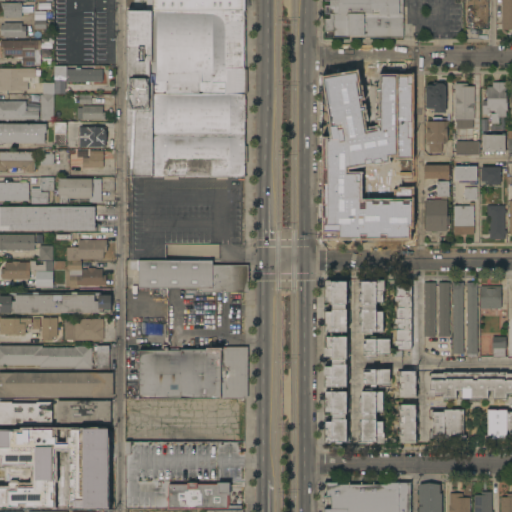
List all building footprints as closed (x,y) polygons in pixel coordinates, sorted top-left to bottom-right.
[(146,0),(245,0),(245,9),(243,9),(243,10),(146,11),(146,0)] [(402,0),(402,38),(324,38),(324,19),(330,19),(329,13),(324,13),(324,6),(330,6),(330,1),(324,1),(324,0),(402,0)] [(511,0),(511,30),(501,30),(501,0),(511,0)] [(0,3),(21,3),(21,18),(3,18),(3,10),(0,10),(0,3)] [(245,10),(245,70),(246,70),(247,93),(244,93),(127,93),(127,11),(146,11),(243,10),(245,10)] [(46,29),(35,29),(34,11),(45,11),(46,29)] [(3,37),(3,35),(0,35),(0,25),(3,25),(3,23),(21,23),(21,26),(25,26),(25,37),(3,37)] [(0,41),(40,40),(41,65),(22,65),(22,57),(13,57),(12,55),(3,55),(3,47),(0,47),(0,41)] [(66,82),(66,79),(54,78),(54,66),(66,66),(66,68),(102,69),(102,70),(105,70),(105,75),(102,75),(102,82),(66,82)] [(0,68),(35,68),(35,77),(22,77),(22,82),(28,82),(28,91),(0,91),(0,68)] [(445,82),(445,113),(434,113),(434,109),(425,109),(425,88),(427,85),(431,85),(432,86),(432,82),(445,82)] [(482,101),(486,101),(486,97),(485,97),(485,89),(486,89),(486,87),(492,87),(492,82),(505,82),(505,95),(507,95),(507,110),(505,110),(506,117),(498,117),(499,123),(491,124),(491,114),(494,113),(494,111),(489,111),(490,114),(482,114),(482,101)] [(53,83),(53,94),(42,94),(42,83),(53,83)] [(474,120),(473,120),(473,128),(455,128),(455,120),(454,120),(454,84),(467,84),(467,87),(474,87),(474,120)] [(244,146),(247,146),(247,163),(244,163),(244,177),(127,177),(127,93),(244,93),(244,146)] [(40,95),(53,95),(53,120),(40,120),(40,95)] [(91,105),(79,105),(79,95),(91,96),(91,105)] [(0,101),(25,101),(25,111),(38,111),(38,119),(25,119),(25,120),(0,120),(0,101)] [(103,107),(103,113),(105,113),(105,120),(88,120),(88,122),(83,122),(83,119),(79,119),(79,109),(83,109),(83,106),(103,107)] [(428,152),(428,145),(426,145),(426,139),(425,137),(425,134),(426,132),(426,122),(432,121),(432,117),(440,117),(440,122),(447,122),(447,143),(441,143),(441,153),(428,152)] [(65,145),(54,145),(54,123),(65,123),(65,145)] [(0,124),(46,124),(46,133),(44,133),(44,144),(36,144),(36,143),(1,143),(1,144),(0,144),(0,124)] [(106,144),(103,144),(103,147),(80,147),(80,146),(78,146),(78,138),(80,138),(80,136),(78,136),(78,128),(80,128),(80,127),(103,127),(103,130),(106,130),(106,144)] [(505,135),(505,152),(482,152),(482,135),(505,135)] [(478,139),(478,141),(480,141),(480,151),(478,151),(478,152),(453,152),(454,139),(478,139)] [(38,165),(37,150),(43,150),(43,154),(53,154),(53,165),(38,165)] [(82,168),(82,158),(89,158),(89,150),(103,151),(103,168),(82,168)] [(34,172),(25,172),(25,169),(21,169),(21,167),(11,167),(11,169),(6,169),(6,170),(0,170),(0,152),(34,152),(34,172)] [(449,165),(449,180),(445,180),(445,179),(424,179),(424,165),(449,165)] [(476,166),(476,180),(472,180),(472,183),(458,183),(458,180),(454,180),(454,166),(476,166)] [(500,167),(500,184),(487,184),(487,182),(481,182),(481,167),(500,167)] [(53,177),(53,191),(48,191),(48,204),(30,204),(30,188),(39,188),(39,177),(53,177)] [(102,202),(89,202),(89,198),(67,199),(67,203),(59,203),(59,202),(56,202),(56,195),(58,195),(58,179),(102,179),(102,202)] [(436,181),(448,181),(449,196),(447,196),(447,198),(440,199),(440,196),(436,196),(436,181)] [(0,182),(28,182),(28,201),(0,200),(0,182)] [(476,188),(476,200),(464,200),(464,188),(476,188)] [(446,200),(446,216),(449,216),(449,225),(446,225),(446,231),(425,231),(425,200),(446,200)] [(469,206),(469,203),(473,203),(474,234),(463,234),(463,235),(453,235),(453,226),(454,226),(453,206),(469,206)] [(504,210),(506,210),(506,213),(504,213),(504,230),(506,230),(506,234),(504,234),(504,239),(489,239),(489,234),(487,234),(487,230),(489,230),(489,215),(487,215),(487,214),(487,205),(504,205),(504,210)] [(0,207),(94,207),(94,230),(0,230),(0,207)] [(0,250),(0,235),(34,235),(34,250),(0,250)] [(80,259),(80,260),(66,260),(66,248),(78,247),(78,240),(83,240),(88,240),(106,240),(106,252),(103,252),(103,259),(80,259)] [(52,246),(52,260),(39,260),(39,246),(52,246)] [(1,279),(1,269),(5,269),(5,263),(12,263),(12,261),(19,261),(19,262),(26,262),(26,269),(30,269),(30,279),(1,279)] [(199,291),(199,289),(139,288),(138,261),(212,261),(212,265),(248,265),(248,292),(199,291)] [(65,286),(65,271),(67,271),(67,266),(63,266),(63,262),(82,262),(82,270),(87,270),(87,268),(95,268),(95,270),(102,270),(102,276),(106,276),(106,286),(65,286)] [(383,332),(372,332),(372,334),(365,334),(365,332),(361,332),(361,309),(362,309),(362,304),(361,305),(361,282),(377,281),(377,280),(384,280),(384,291),(382,291),(382,302),(376,302),(376,304),(375,304),(375,309),(376,309),(376,311),(382,311),(383,332)] [(325,281),(349,281),(349,287),(346,287),(346,294),(349,294),(349,302),(346,302),(346,304),(345,304),(345,309),(346,309),(346,312),(349,312),(349,326),(346,326),(346,332),(347,331),(347,336),(346,336),(346,342),(349,342),(349,357),(346,357),(346,359),(345,359),(345,364),(346,364),(346,367),(349,367),(349,381),(346,381),(346,386),(347,386),(347,391),(346,391),(346,398),(349,398),(349,412),(346,412),(346,414),(345,414),(345,419),(346,419),(346,422),(349,422),(349,429),(346,429),(346,435),(349,435),(349,442),(341,442),(341,444),(335,444),(335,442),(331,442),(331,438),(330,438),(330,443),(325,443),(325,422),(332,422),(332,412),(325,412),(325,392),(331,392),(331,387),(325,387),(325,376),(323,376),(323,366),(332,366),(332,357),(323,357),(323,347),(325,347),(325,336),(331,336),(331,332),(325,332),(325,312),(332,312),(331,302),(325,302),(325,281)] [(463,351),(463,350),(463,354),(452,354),(452,350),(453,350),(452,287),(452,282),(463,282),(463,286),(462,286),(463,351)] [(411,350),(401,350),(401,356),(392,356),(392,350),(398,350),(398,346),(394,346),(394,341),(396,341),(395,329),(397,329),(397,323),(394,323),(394,319),(396,319),(396,307),(398,307),(398,301),(394,301),(394,297),(396,297),(396,285),(401,285),(401,283),(404,283),(404,285),(411,285),(411,350)] [(434,332),(435,332),(435,336),(424,336),(424,332),(424,287),(424,283),(435,283),(435,287),(434,287),(434,332)] [(449,332),(449,337),(438,337),(438,332),(438,287),(438,283),(449,283),(449,286),(449,332)] [(467,286),(466,286),(466,283),(477,283),(477,286),(476,286),(476,350),(477,350),(477,354),(476,354),(476,357),(467,357),(467,354),(466,354),(466,350),(467,286)] [(480,309),(480,286),(500,286),(500,309),(480,309)] [(0,313),(0,296),(8,296),(8,294),(9,293),(99,292),(101,293),(101,294),(110,295),(110,312),(0,313)] [(0,318),(25,318),(31,318),(31,325),(25,325),(25,334),(0,334),(0,318)] [(57,337),(52,337),(52,341),(43,341),(43,337),(41,337),(41,318),(57,318),(57,337)] [(40,329),(32,329),(32,319),(40,319),(40,329)] [(64,319),(101,319),(101,327),(103,327),(103,339),(64,340),(64,319)] [(494,337),(494,335),(504,335),(504,337),(505,337),(505,348),(504,348),(504,357),(492,357),(492,348),(492,337),(494,337)] [(490,356),(479,356),(479,336),(490,336),(490,356)] [(365,357),(365,354),(363,354),(363,339),(370,339),(370,337),(376,337),(376,339),(390,339),(389,354),(388,354),(388,356),(383,356),(383,354),(376,354),(375,357),(365,357)] [(245,347),(247,347),(247,399),(138,398),(139,350),(151,350),(151,348),(162,348),(162,344),(168,345),(168,351),(181,351),(181,349),(223,350),(224,347),(245,347)] [(0,346),(42,346),(42,347),(74,348),(74,346),(91,346),(91,362),(92,362),(92,365),(91,365),(91,369),(74,369),(74,368),(73,368),(73,366),(39,366),(39,365),(0,365),(0,346)] [(97,369),(96,346),(108,346),(108,369),(97,369)] [(389,384),(390,384),(390,387),(363,387),(363,369),(365,369),(365,366),(375,366),(375,369),(389,369),(389,384)] [(415,378),(417,378),(417,383),(415,383),(415,390),(418,391),(418,395),(415,395),(415,397),(399,397),(399,389),(396,389),(396,383),(399,383),(399,376),(396,376),(396,371),(415,371),(415,378)] [(0,372),(113,372),(113,399),(92,399),(92,395),(15,396),(15,397),(0,397),(0,372)] [(442,374),(442,372),(450,372),(450,373),(451,373),(451,372),(465,372),(465,374),(467,373),(467,372),(506,372),(506,374),(511,374),(511,393),(509,393),(509,396),(506,396),(506,402),(501,402),(501,398),(493,398),(493,390),(487,390),(487,398),(479,398),(479,402),(469,402),(469,398),(462,398),(462,390),(456,390),(456,398),(447,398),(447,402),(443,402),(443,396),(440,396),(440,394),(434,394),(434,397),(427,397),(427,390),(430,390),(430,374),(442,374)] [(382,412),(376,412),(376,422),(382,422),(383,433),(384,433),(384,443),(377,443),(377,442),(372,442),(372,444),(366,444),(366,442),(361,442),(361,420),(362,420),(362,414),(361,414),(361,391),(365,391),(365,389),(372,389),(372,392),(382,392),(382,412)] [(110,401),(110,424),(97,424),(97,422),(72,422),(72,424),(56,424),(56,401),(110,401)] [(0,425),(0,402),(11,402),(11,403),(36,403),(36,402),(51,402),(51,425),(0,425)] [(415,412),(417,412),(417,417),(415,417),(415,424),(418,424),(418,429),(415,429),(415,437),(418,437),(418,443),(399,443),(399,435),(396,435),(396,429),(399,429),(399,422),(397,422),(397,417),(399,417),(399,410),(397,410),(397,405),(415,405),(415,412)] [(463,420),(462,420),(463,429),(463,435),(465,435),(465,442),(459,442),(459,439),(429,439),(429,431),(432,431),(432,419),(429,419),(429,409),(433,409),(433,412),(443,412),(443,409),(452,409),(452,410),(454,410),(454,409),(463,409),(463,420)] [(496,410),(498,410),(506,409),(506,412),(511,412),(511,437),(506,437),(506,439),(498,439),(495,439),(491,439),(491,442),(484,442),(484,435),(487,435),(487,429),(488,429),(488,419),(487,419),(487,410),(496,410)] [(241,505),(241,509),(227,509),(227,508),(126,508),(125,455),(125,442),(130,442),(240,442),(240,482),(229,482),(229,486),(230,486),(231,493),(229,493),(229,505),(241,505)] [(410,511),(324,511),(324,509),(330,509),(330,497),(326,497),(326,483),(337,483),(337,485),(385,485),(385,483),(410,483),(410,511)] [(418,511),(418,485),(429,483),(439,484),(439,494),(441,494),(441,511),(418,511)] [(491,511),(493,511),(474,511),(474,495),(481,495),(481,492),(491,492),(491,511)] [(469,511),(448,511),(448,505),(449,505),(449,494),(461,494),(461,499),(469,498),(469,511)] [(511,511),(500,511),(500,497),(507,497),(507,494),(511,494),(511,511)]
